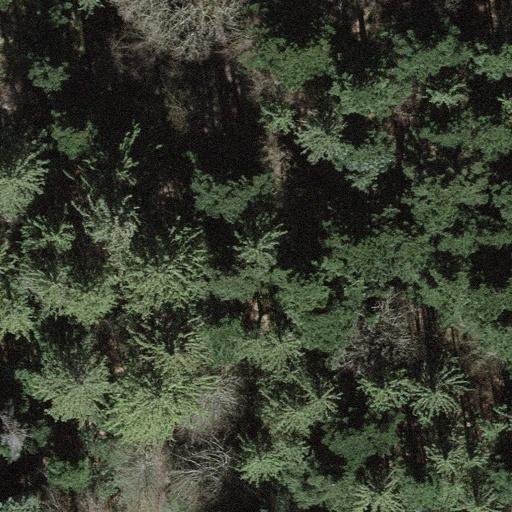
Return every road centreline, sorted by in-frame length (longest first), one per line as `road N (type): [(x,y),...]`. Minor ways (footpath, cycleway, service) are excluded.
road 1 (track): [(168,511),(196,225),(200,28)]
road 2 (track): [(0,88),(200,28)]
